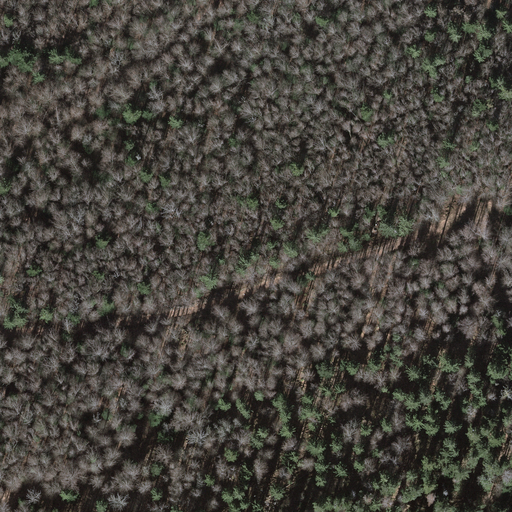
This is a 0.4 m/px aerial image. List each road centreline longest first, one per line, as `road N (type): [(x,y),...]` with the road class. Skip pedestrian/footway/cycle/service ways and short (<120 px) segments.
road 1 (track): [(0,328),(264,290),(474,219)]
road 2 (track): [(237,0),(0,109)]
road 3 (track): [(0,47),(127,0)]
